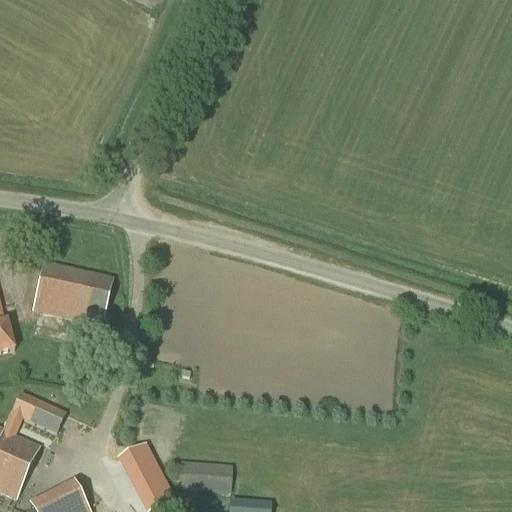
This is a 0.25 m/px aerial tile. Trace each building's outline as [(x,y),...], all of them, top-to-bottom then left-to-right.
[(102,331),(113,281),(44,265),(32,314),(102,331)] [(0,357),(14,354),(7,324),(4,325),(0,308),(0,357)] [(56,437),(65,417),(20,398),(12,417),(10,417),(2,434),(0,432),(0,496),(16,503),(39,451),(14,440),(22,422),(56,437)] [(230,497),(232,469),(179,465),(177,493),(230,497)] [(145,511),(155,511),(171,504),(157,477),(134,490),(145,511)] [(31,511),(87,511),(73,485),(29,508),(31,511)] [(270,511),(271,504),(230,501),(229,511),(270,511)]
